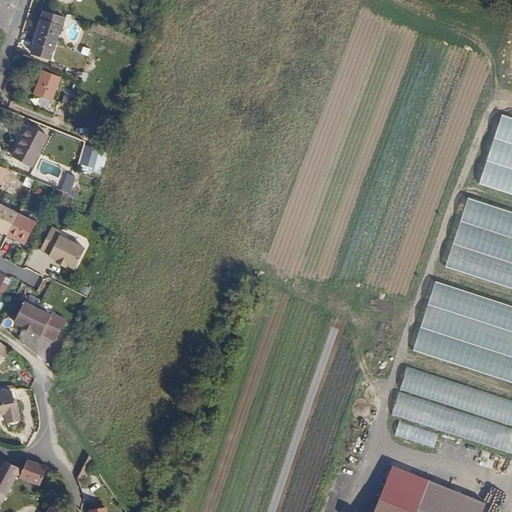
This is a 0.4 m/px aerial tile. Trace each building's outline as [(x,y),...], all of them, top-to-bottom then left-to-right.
[(43,18),(59,24),(62,15),(46,9),(43,18)] [(31,49),(47,55),(59,24),(43,18),(31,49)] [(33,97),(52,104),(62,77),(43,70),(33,97)] [(81,94),(88,96),(92,82),(86,79),(81,94)] [(511,118),(501,115),(477,187),(511,198),(511,118)] [(13,163),(36,173),(51,140),(28,130),(13,163)] [(83,166),(96,169),(101,151),(87,147),(83,166)] [(96,169),(105,172),(110,154),(101,151),(96,169)] [(53,207),(62,201),(64,191),(57,189),(53,207)] [(511,211),(469,198),(445,270),(511,292),(511,211)] [(0,232),(5,234),(15,213),(0,206),(0,232)] [(5,234),(23,242),(34,221),(15,213),(5,234)] [(63,230),(53,224),(40,250),(75,268),(86,245),(61,233),(63,230)] [(0,288),(5,291),(11,280),(0,275),(0,288)] [(511,304),(437,280),(413,352),(511,384),(511,304)] [(66,317),(25,298),(14,321),(55,340),(66,317)] [(0,357),(3,354),(6,357),(12,350),(0,340),(0,357)] [(511,400),(406,365),(383,433),(438,452),(443,437),(505,458),(511,437),(511,400)] [(23,416),(24,416),(20,396),(17,396),(15,388),(2,391),(2,389),(0,388),(0,415),(1,414),(0,411),(8,409),(8,412),(10,419),(14,421),(21,420),(23,416)] [(78,475),(82,482),(94,458),(90,452),(78,475)] [(21,476),(41,483),(47,465),(28,459),(24,469),(21,476)] [(0,511),(22,469),(6,461),(0,472),(0,511)] [(371,511),(480,511),(483,504),(427,482),(389,466),(377,498),(371,511)] [(45,511),(67,511),(69,510),(53,500),(45,511)]
